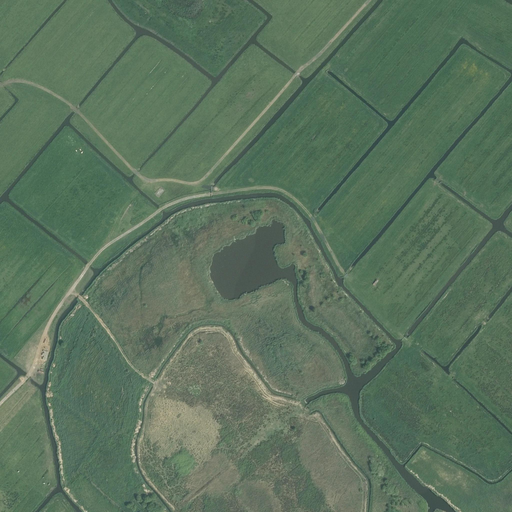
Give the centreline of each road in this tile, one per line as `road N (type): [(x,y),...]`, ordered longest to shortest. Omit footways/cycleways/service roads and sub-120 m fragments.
road 1 (track): [(407,343),(345,275),(296,199),(271,188),(189,197),(93,258),(47,328),(30,374),(0,404)]
road 2 (track): [(370,0),(193,184),(137,175),(68,102)]
road 3 (track): [(157,385),(130,366),(71,291)]
